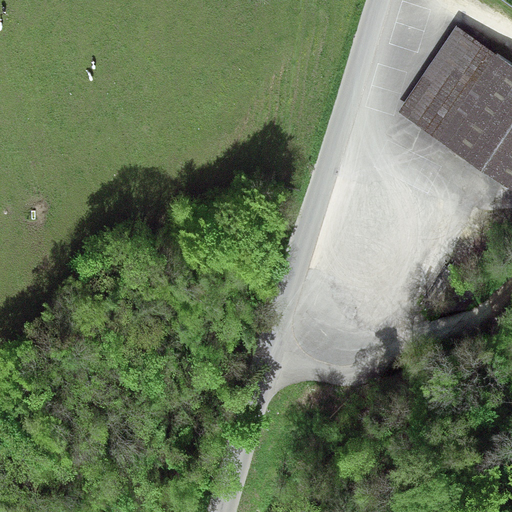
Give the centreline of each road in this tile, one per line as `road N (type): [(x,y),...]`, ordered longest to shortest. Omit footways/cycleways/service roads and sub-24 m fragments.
road 1 (tertiary): [(220,511),(276,364),(381,0)]
road 2 (track): [(276,364),(339,364),(454,335)]
